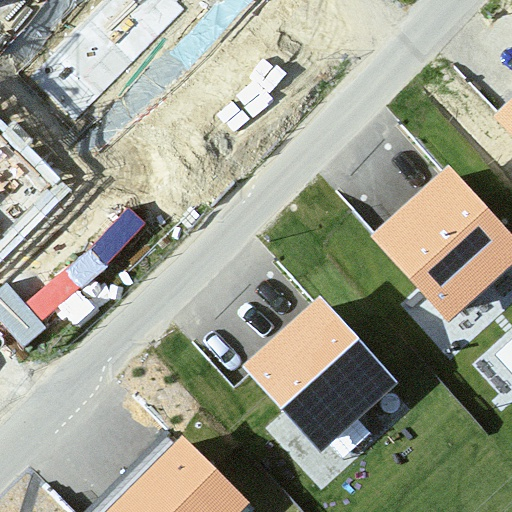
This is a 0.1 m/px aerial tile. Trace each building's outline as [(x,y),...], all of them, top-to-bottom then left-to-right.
[(511,98),(495,115),(511,133),(511,98)] [(87,234),(5,149),(0,153),(0,302),(8,311),(87,234)] [(511,262),(511,237),(448,167),(372,236),(448,320),(511,262)] [(396,383),(320,298),(243,367),(320,452),(396,383)] [(239,511),(249,502),(182,437),(107,511),(239,511)]
